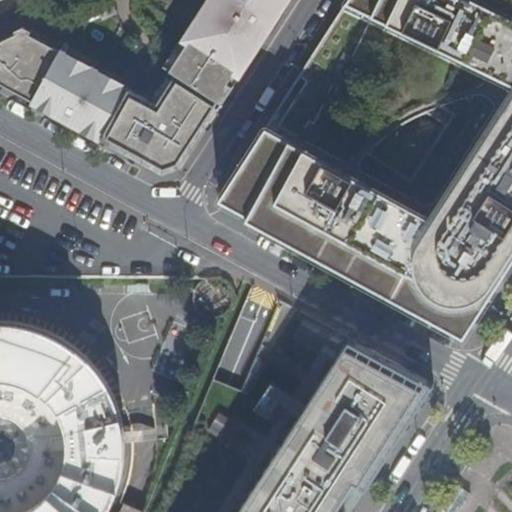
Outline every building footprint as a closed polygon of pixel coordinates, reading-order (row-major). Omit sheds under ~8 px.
[(0,84),(163,173),(180,167),(275,20),(288,0),(206,0),(188,29),(194,33),(170,70),(176,74),(172,79),(160,99),(156,104),(120,84),(102,74),(91,68),(73,58),(56,49),(33,36),(23,31),(0,41),(0,84)] [(320,63),(309,80),(300,74),(219,199),(248,215),(246,218),(465,338),(511,263),(511,0),(347,0),(311,57),(320,63)] [(163,66),(170,70),(194,33),(188,29),(163,66)] [(35,31),(33,36),(56,49),(59,44),(35,31)] [(76,53),(73,58),(91,68),(94,63),(76,53)] [(320,63),(311,57),(300,74),(309,80),(320,63)] [(104,69),(102,74),(120,84),(123,79),(104,69)] [(154,95),(160,99),(172,79),(167,76),(154,95)] [(222,281),(220,281),(215,280),(210,281),(203,284),(199,288),(197,291),(196,298),(197,305),(199,311),(204,315),(207,317),(211,318),(213,318),(220,318),(223,317),(228,314),(231,311),(234,302),(235,297),(233,291),(230,288),(226,283),(222,281)] [(108,511),(115,498),(121,481),(123,469),(124,449),(124,437),(119,412),(113,397),(105,383),(99,375),(86,360),(72,347),(58,339),(46,333),(31,328),(14,325),(0,324),(0,511),(108,511)] [(435,384),(350,338),(290,430),(237,511),(334,511),(355,482),(366,489),(435,384)] [(459,511),(471,494),(454,484),(436,511),(459,511)]
